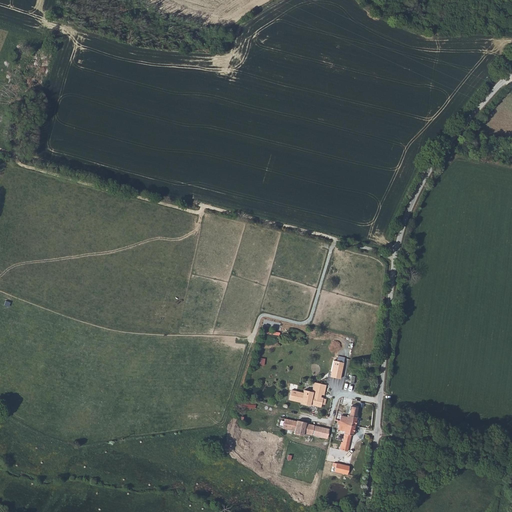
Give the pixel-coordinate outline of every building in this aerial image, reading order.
[(288,344),(272,343),(271,358),(286,359),(288,344)] [(333,360),(329,377),(340,379),(344,357),(337,356),(336,361),(333,360)] [(325,385),(314,382),(311,392),(303,390),(302,393),(290,389),(288,399),(300,402),(299,404),(308,406),(309,405),(319,407),(320,404),(323,405),(325,399),(321,398),(316,396),(317,393),(322,395),(325,385)] [(338,423),(353,426),(355,417),(354,417),(356,408),(349,407),(347,415),(346,415),(345,417),(340,416),(339,421),(338,423)] [(284,418),(282,427),(293,430),(293,434),(301,436),(302,433),(310,435),(311,431),(325,434),(327,429),(304,423),(304,422),(296,420),(295,421),(284,418)] [(347,475),(350,466),(333,461),(332,466),(335,467),(333,471),(347,475)]
